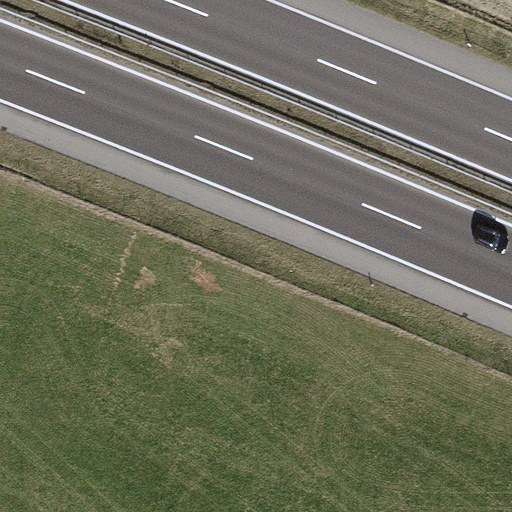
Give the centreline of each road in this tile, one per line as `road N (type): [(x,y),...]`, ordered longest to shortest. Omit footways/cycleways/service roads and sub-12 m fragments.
road 1 (motorway): [(0,61),(511,269)]
road 2 (motorway): [(511,137),(168,0)]
